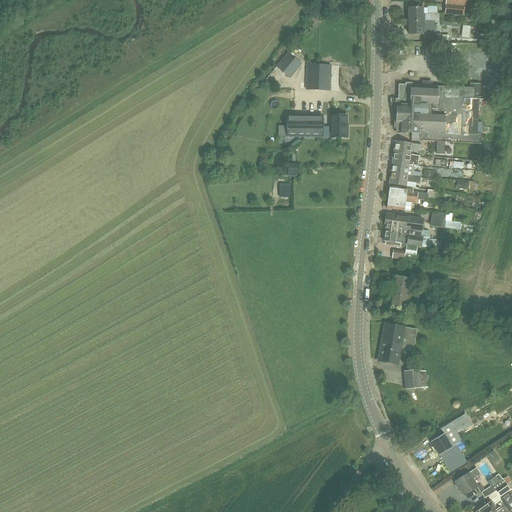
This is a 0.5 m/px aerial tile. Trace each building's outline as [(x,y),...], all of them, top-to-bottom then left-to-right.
[(467,8),(467,0),(446,0),(446,6),(467,8)] [(467,8),(446,6),(445,14),(463,15),(463,10),(467,10),(467,8)] [(409,21),(424,21),(433,21),(439,21),(439,13),(437,13),(422,14),(422,8),(409,8),(409,21)] [(476,25),(477,15),(465,14),(465,20),(461,20),(461,23),(476,25)] [(424,21),(409,21),(409,35),(422,34),(428,34),(429,41),(441,41),(441,34),(433,34),(433,21),(424,21)] [(462,25),(461,37),(469,37),(470,26),(462,25)] [(511,44),(511,32),(500,32),(499,44),(511,44)] [(288,53),(276,67),(290,78),(301,64),(288,53)] [(306,90),(330,91),(331,65),(307,64),(306,90)] [(406,83),(405,86),(399,85),(399,95),(398,98),(398,100),(394,100),(394,105),(397,105),(397,106),(397,112),(397,124),(396,132),(411,133),(422,133),(422,132),(427,132),(427,141),(436,141),(443,142),(459,143),(479,144),(481,144),(481,135),(479,134),(478,134),(478,123),(478,99),(475,98),(475,89),(470,88),(432,87),(421,86),(416,86),(416,83),(406,83)] [(323,115),(301,115),(287,114),(287,136),(300,137),(322,137),(323,115)] [(331,115),(331,137),(347,137),(347,127),(346,127),(346,115),(331,115)] [(394,152),(410,155),(411,150),(421,151),(421,145),(395,141),(394,152)] [(410,155),(394,152),(392,163),(408,165),(414,166),(417,166),(419,156),(410,155)] [(392,163),(391,173),(420,177),(421,173),(414,172),(414,166),(408,165),(392,163)] [(419,183),(420,177),(391,173),(389,184),(405,186),(405,185),(411,186),(412,182),(419,183)] [(290,197),(290,183),(279,183),(279,196),(290,197)] [(428,190),(428,194),(418,192),(412,191),(413,189),(390,186),(388,196),(398,197),(398,195),(417,197),(417,199),(427,200),(434,201),(435,190),(428,190)] [(398,195),(398,197),(388,196),(387,208),(404,210),(404,211),(411,211),(412,203),(416,203),(417,200),(434,202),(434,201),(427,200),(417,199),(417,197),(398,195)] [(432,212),(431,218),(445,220),(445,214),(446,214),(432,212)] [(421,230),(423,220),(386,214),(385,223),(396,225),(395,227),(416,230),(415,235),(408,235),(407,245),(417,246),(421,247),(436,248),(436,244),(437,240),(430,239),(420,237),(421,230)] [(444,221),(445,220),(431,218),(430,223),(431,224),(431,226),(445,228),(445,222),(444,221)] [(396,225),(385,223),(385,224),(386,224),(385,232),(402,234),(406,235),(408,235),(415,235),(416,230),(395,227),(396,225)] [(385,232),(383,241),(386,241),(385,243),(400,245),(400,244),(405,244),(406,235),(402,234),(385,232)] [(406,245),(404,255),(416,257),(417,246),(407,245),(406,245)] [(422,289),(419,289),(418,292),(410,290),(412,279),(394,276),(390,295),(420,300),(422,290),(422,289)] [(437,303),(420,300),(390,295),(388,307),(407,310),(408,306),(436,311),(451,314),(451,310),(453,311),(454,306),(442,304),(437,303)] [(385,323),(378,361),(398,364),(400,354),(401,349),(413,352),(417,329),(385,323)] [(419,370),(404,371),(406,389),(420,388),(419,370)] [(448,426),(450,428),(442,432),(443,435),(431,442),(439,455),(452,447),(446,438),(466,426),(462,419),(453,425),(452,424),(448,426)] [(467,463),(460,451),(443,461),(450,473),(467,463)] [(472,480),(480,475),(476,469),(468,474),(463,476),(460,472),(452,478),(455,482),(454,482),(463,495),(476,487),(472,480)] [(498,481),(481,493),(485,498),(506,484),(503,479),(499,474),(495,476),(498,481)] [(503,479),(506,484),(506,485),(511,482),(508,476),(503,479)] [(505,511),(508,510),(511,507),(511,496),(509,489),(506,485),(494,493),(499,500),(494,504),(491,500),(475,511),(505,511)]
